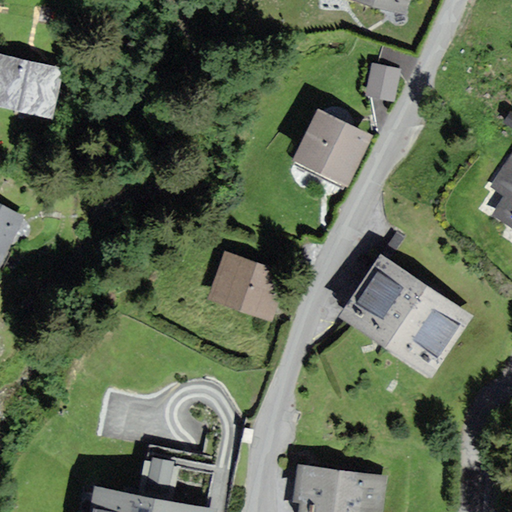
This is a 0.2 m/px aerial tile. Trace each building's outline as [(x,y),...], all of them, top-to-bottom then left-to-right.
[(369,0),(406,12),(410,0),(369,0)] [(0,52),(0,104),(46,118),(60,71),(0,52)] [(395,98),(400,65),(372,60),(366,94),(395,98)] [(322,107),(298,156),(348,180),(371,131),(322,107)] [(511,157),(481,208),(511,226),(511,157)] [(0,257),(20,217),(0,207),(0,257)] [(226,252),(215,299),(272,313),(283,266),(226,252)] [(381,260),(345,316),(432,371),(467,315),(381,260)] [(92,511),(213,511),(214,509),(206,508),(215,457),(151,445),(143,494),(98,486),(92,511)] [(311,464),(303,511),(379,511),(385,475),(311,464)]
